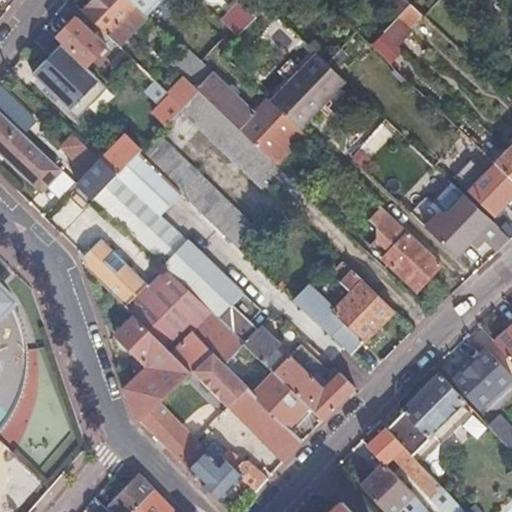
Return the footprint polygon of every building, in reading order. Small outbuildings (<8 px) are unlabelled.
[(130,0),(97,0),(84,14),(121,48),(135,34),(123,23),(138,7),(130,0)] [(236,0),(242,5),(257,19),(267,8),(270,5),(265,0),(236,0)] [(405,0),(391,0),(385,7),(396,18),(398,16),(410,5),(405,0)] [(242,5),(222,25),(237,39),(257,19),(242,5)] [(409,26),(420,14),(410,5),(398,16),(409,26)] [(396,19),(382,32),(402,52),(406,48),(396,38),(406,29),(396,19)] [(79,20),(59,41),(88,68),(107,47),(79,20)] [(45,28),(34,41),(51,58),(34,76),(81,119),(110,88),(106,85),(100,79),(88,68),(59,41),(45,28)] [(171,62),(185,76),(198,88),(213,72),(189,50),(186,53),(182,50),(171,62)] [(106,85),(132,58),(125,53),(100,79),(106,85)] [(298,129),(344,81),(326,64),(317,55),(272,103),(282,113),(293,124),(298,129)] [(196,90),(252,144),(282,113),(272,103),(267,99),(255,112),(213,72),(198,88),(196,90)] [(168,93),(182,106),(196,90),(198,88),(185,76),(168,93)] [(156,122),(161,127),(178,109),(182,106),(168,93),(159,84),(149,94),(163,107),(156,114),(160,118),(156,122)] [(0,90),(0,112),(24,135),(35,124),(0,90)] [(289,197),(298,188),(280,171),(274,165),(252,144),(196,90),(182,106),(178,109),(261,189),(263,188),(266,191),(269,187),(266,184),(271,179),(289,197)] [(24,135),(0,112),(0,152),(41,191),(61,170),(24,135)] [(274,165),(303,133),(298,129),(293,124),(282,113),(252,144),(274,165)] [(75,135),(99,156),(103,152),(97,146),(99,144),(82,128),(75,135)] [(78,186),(93,201),(118,174),(103,160),(99,156),(75,135),(73,133),(62,145),(91,172),(78,186)] [(118,174),(138,153),(142,148),(126,134),(115,145),(110,140),(105,145),(111,151),(103,160),(118,174)] [(138,153),(181,194),(251,261),(270,241),(156,134),(142,148),(138,153)] [(479,158),(485,153),(472,141),(468,146),(479,158)] [(511,144),(495,163),(511,179),(511,144)] [(163,268),(188,242),(160,216),(181,194),(138,153),(118,174),(93,201),(163,268)] [(495,214),(511,196),(511,179),(495,163),(469,191),(495,214)] [(456,257),(480,232),(491,221),(457,188),(438,208),(423,195),(407,211),(456,257)] [(376,263),(384,271),(389,264),(416,290),(441,264),(396,221),(379,205),(367,218),(383,234),(375,243),(385,253),(376,263)] [(480,232),(499,251),(506,244),(511,240),(491,221),(480,232)] [(194,370),(212,351),(149,289),(150,288),(105,243),(102,239),(83,258),(85,263),(86,268),(112,294),(134,315),(192,373),(194,370)] [(210,312),(235,336),(260,311),(188,242),(163,268),(167,271),(210,312)] [(336,268),(343,275),(350,268),(343,261),(336,268)] [(295,302),(351,356),(394,310),(350,268),(343,275),(348,279),(342,285),(352,294),(335,312),(317,294),(305,291),(295,302)] [(149,289),(212,351),(218,345),(198,325),(210,312),(167,271),(150,288),(149,289)] [(0,400),(13,412),(18,401),(23,387),(25,374),(26,360),(25,346),(21,325),(13,306),(2,286),(0,283),(0,400)] [(225,364),(244,344),(235,336),(210,312),(198,325),(218,345),(212,351),(225,364)] [(160,406),(192,373),(134,315),(114,335),(149,369),(127,391),(137,422),(141,425),(160,406)] [(511,324),(494,342),(511,361),(511,324)] [(270,355),(275,349),(279,345),(277,343),(260,327),(244,344),(258,358),(262,362),(270,355)] [(282,356),(277,361),(269,368),(272,371),(309,407),(324,421),(357,388),(335,367),(329,372),(325,376),(331,382),(325,389),(295,360),(299,356),(294,352),(290,355),(286,351),(279,345),(275,349),(282,356)] [(263,401),(253,391),(238,377),(225,364),(212,351),(194,370),(286,461),(304,442),(289,427),(263,401)] [(454,381),(479,408),(511,378),(487,351),(454,381)] [(309,407),(272,371),(253,391),(263,401),(289,427),(309,407)] [(466,403),(440,374),(385,427),(387,429),(411,455),(431,436),(439,444),(470,415),(462,407),(466,403)] [(0,400),(0,430),(5,424),(13,412),(0,400)] [(257,494),(269,481),(250,461),(243,464),(232,454),(229,456),(212,441),(204,449),(160,406),(141,425),(196,479),(197,478),(204,485),(204,487),(218,501),(240,479),(257,494)] [(511,433),(497,417),(488,426),(511,452),(511,433)] [(387,429),(368,446),(383,463),(384,464),(392,456),(442,511),(461,511),(462,511),(411,455),(387,429)] [(384,464),(383,463),(360,485),(385,511),(427,511),(420,503),(412,495),(384,464)] [(132,511),(153,492),(139,477),(109,505),(116,511),(132,511)] [(172,511),(153,492),(132,511),(172,511)] [(511,511),(511,499),(500,511),(511,511)] [(351,511),(342,502),(331,511),(351,511)]
